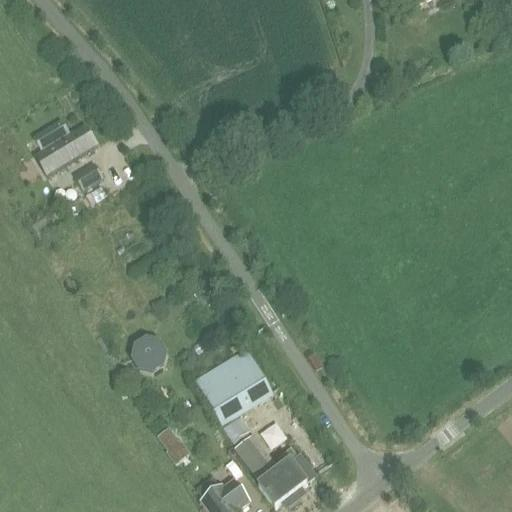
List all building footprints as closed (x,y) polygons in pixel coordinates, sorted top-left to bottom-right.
[(437,0),(407,0),(411,10),(437,0)] [(34,159),(47,180),(98,149),(86,128),(70,137),(62,124),(33,141),(42,155),(34,159)] [(74,180),(83,195),(104,182),(95,167),(74,180)] [(132,362),(138,375),(153,379),(166,371),(168,358),(162,346),(147,343),(135,350),(132,362)] [(246,352),(194,383),(222,428),(273,397),(246,352)] [(165,456),(175,469),(191,457),(182,445),(180,446),(170,432),(157,441),(168,454),(165,456)] [(277,471),(253,439),(235,453),(259,485),(277,471)] [(276,511),(316,482),(299,459),(258,490),(275,511),(276,511)] [(196,496),(203,504),(202,506),(206,511),(239,511),(223,490),(222,491),(214,482),(196,496)]
